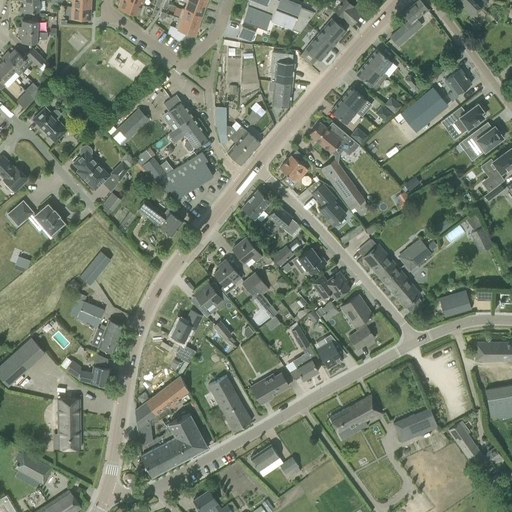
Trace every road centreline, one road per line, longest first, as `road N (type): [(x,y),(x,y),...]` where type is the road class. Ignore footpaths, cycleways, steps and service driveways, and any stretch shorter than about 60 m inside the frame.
road 1 (secondary): [(106,493),(140,322),(161,282),(242,182)]
road 2 (tertiary): [(157,486),(413,338)]
road 3 (residential): [(413,338),(256,165)]
road 4 (secondary): [(256,165),(399,0)]
road 5 (residential): [(108,0),(108,11),(184,64),(220,30),(229,0)]
road 6 (residential): [(95,212),(0,111)]
road 7 (residential): [(511,108),(433,0)]
